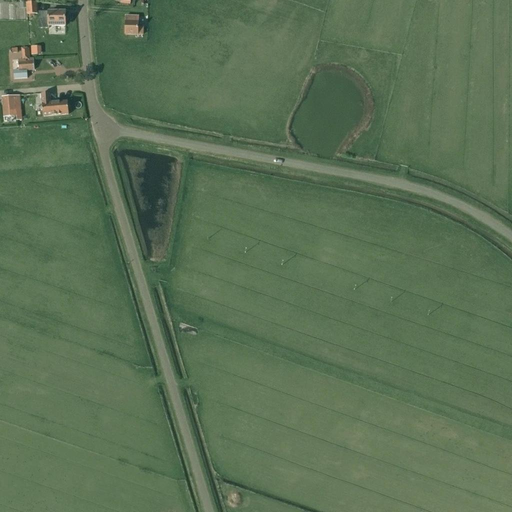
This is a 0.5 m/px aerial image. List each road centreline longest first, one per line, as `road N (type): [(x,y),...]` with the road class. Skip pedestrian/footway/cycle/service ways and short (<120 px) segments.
road 1 (unclassified): [(511,235),(427,187),(99,134)]
road 2 (unclassified): [(208,511),(99,134)]
road 3 (unclassified): [(99,134),(83,0)]
